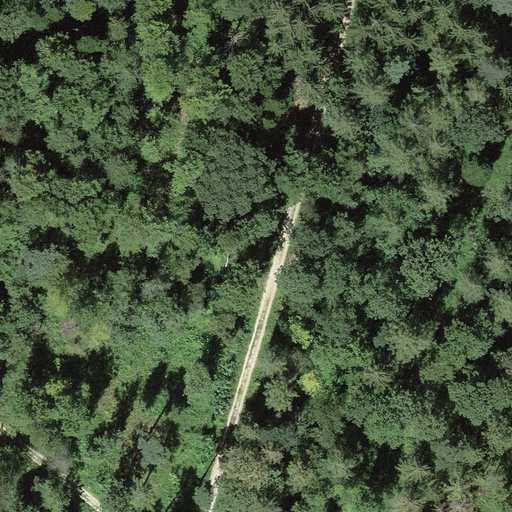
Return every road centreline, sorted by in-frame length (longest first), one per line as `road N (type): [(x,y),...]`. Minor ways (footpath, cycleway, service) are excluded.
road 1 (track): [(351,0),(199,511)]
road 2 (track): [(98,511),(0,433)]
